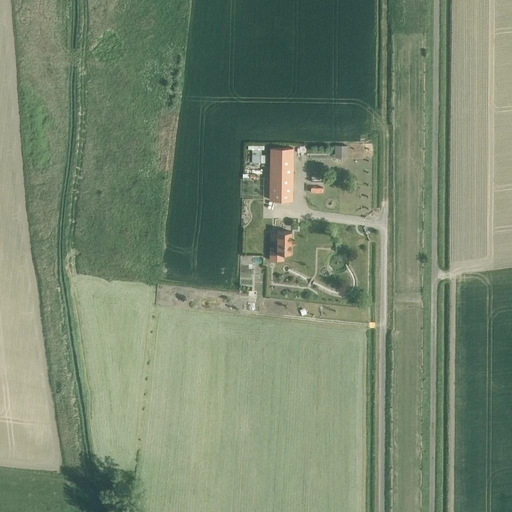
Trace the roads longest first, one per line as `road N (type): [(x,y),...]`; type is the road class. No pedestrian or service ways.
road 1 (track): [(432,511),(436,0)]
road 2 (unclassified): [(384,511),(383,221)]
road 3 (track): [(389,0),(383,221)]
